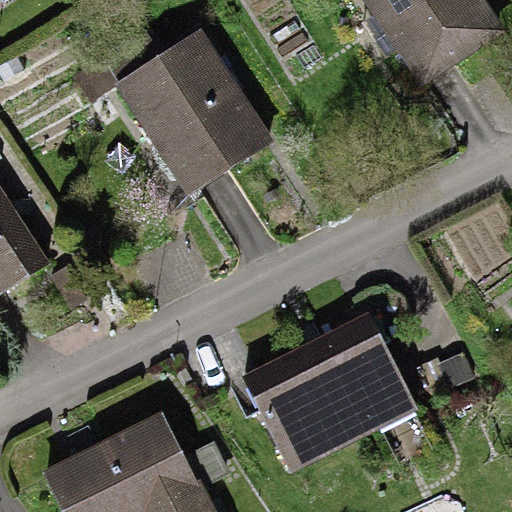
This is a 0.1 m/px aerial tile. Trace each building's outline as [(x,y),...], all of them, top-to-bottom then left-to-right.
[(485,0),(367,0),(423,90),(509,37),(485,0)] [(201,34),(112,87),(181,201),(269,148),(201,34)] [(0,199),(0,303),(47,273),(0,199)] [(371,316),(245,377),(293,475),(419,413),(371,316)] [(211,511),(165,417),(42,477),(59,511),(211,511)]
